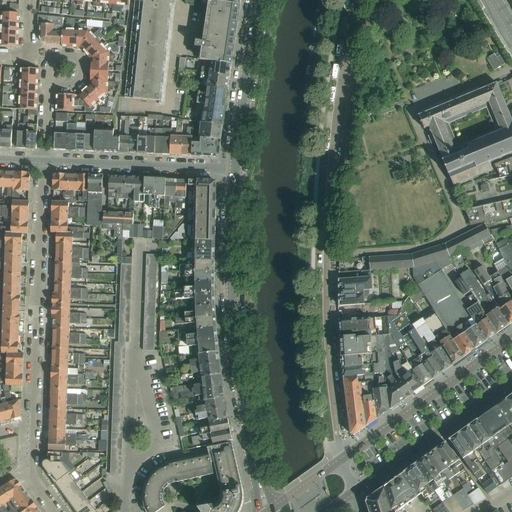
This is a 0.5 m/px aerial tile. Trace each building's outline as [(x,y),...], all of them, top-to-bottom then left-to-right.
[(120,11),(120,9),(121,0),(112,0),(112,8),(112,11),(120,11)] [(129,6),(129,0),(121,0),(120,9),(123,9),(124,5),(129,6)] [(124,98),(142,99),(157,101),(164,102),(174,5),(175,5),(175,0),(134,0),(134,1),(124,98)] [(231,64),(237,22),(240,5),(207,0),(206,0),(206,1),(208,1),(206,12),(205,11),(205,12),(206,12),(205,24),(203,23),(203,24),(204,24),(203,35),(201,35),(201,36),(201,41),(196,41),(195,47),(201,48),(199,59),(198,58),(198,59),(203,60),(231,64)] [(0,20),(19,22),(19,13),(0,12),(0,20)] [(61,45),(62,29),(63,29),(63,28),(63,17),(38,15),(37,24),(40,24),(39,39),(43,44),(61,45)] [(69,47),(70,18),(67,18),(67,25),(67,28),(63,28),(63,29),(62,29),(61,45),(61,46),(69,47)] [(77,47),(78,29),(73,28),(74,25),(75,19),(70,18),(69,47),(77,47)] [(18,30),(19,22),(0,20),(0,24),(0,29),(18,30)] [(80,47),(94,35),(93,34),(88,29),(87,29),(87,24),(79,24),(78,29),(77,47),(80,47)] [(0,37),(18,38),(18,30),(0,29),(0,37)] [(86,53),(99,40),(95,36),(98,34),(96,31),(93,34),(94,35),(80,47),(86,53)] [(0,45),(17,47),(18,38),(0,37),(0,39),(0,40),(0,45)] [(91,59),(104,47),(107,44),(106,42),(102,44),(99,40),(86,53),(91,59)] [(114,62),(114,54),(109,54),(109,52),(104,47),(91,59),(91,61),(109,62),(114,62)] [(505,63),(497,52),(486,58),(494,70),(505,63)] [(230,76),(231,64),(203,60),(202,64),(198,64),(198,68),(202,69),(201,73),(230,76)] [(108,73),(109,70),(113,71),(113,67),(109,67),(109,62),(91,61),(91,73),(108,73)] [(38,77),(38,68),(21,68),(21,73),(16,73),(16,76),(38,77)] [(108,81),(108,76),(113,76),(113,74),(108,73),(91,73),(90,81),(108,82),(108,81)] [(228,89),(230,76),(201,73),(200,78),(204,78),(203,86),(228,89)] [(37,85),(38,77),(16,76),(16,79),(21,79),(20,84),(37,85)] [(113,90),(113,82),(113,81),(108,81),(108,82),(90,81),(90,84),(102,96),(108,91),(108,89),(113,90)] [(431,144),(435,142),(454,186),(492,170),(489,162),(511,151),(511,119),(497,85),(497,83),(419,116),(425,129),(429,127),(432,135),(428,136),(431,144)] [(37,93),(37,85),(20,84),(20,89),(15,89),(15,92),(37,93)] [(102,96),(90,84),(84,89),(96,102),(100,98),(103,101),(105,99),(102,96)] [(226,101),(228,89),(203,86),(202,91),(199,91),(198,98),(226,101)] [(96,102),(84,89),(78,95),(81,98),(86,104),(93,111),(93,110),(95,108),(92,105),(96,102)] [(15,92),(15,100),(36,101),(37,93),(15,92)] [(75,100),(75,95),(56,94),(56,103),(86,104),(81,98),(80,100),(75,100)] [(225,113),(226,101),(198,98),(197,102),(201,103),(200,110),(225,113)] [(36,110),(36,101),(15,100),(14,103),(19,103),(19,109),(29,109),(36,110)] [(73,111),(74,105),(85,106),(85,111),(93,112),(93,111),(86,104),(56,103),(56,111),(73,111)] [(195,115),(194,122),(199,122),(200,123),(223,126),(225,113),(200,110),(199,116),(195,115)] [(66,122),(67,113),(56,113),(56,122),(66,122)] [(24,116),(24,124),(18,123),(17,148),(27,149),(28,124),(29,117),(24,116)] [(128,153),(129,123),(129,116),(120,116),(120,120),(125,120),(124,136),(120,136),(119,153),(128,153)] [(148,127),(149,119),(149,118),(148,118),(139,117),(138,137),(137,153),(146,154),(147,137),(143,137),(143,127),(148,127)] [(181,155),(182,136),(182,125),(182,119),(177,118),(176,135),(171,135),(170,155),(181,155)] [(11,148),(12,119),(10,119),(10,120),(5,120),(5,125),(6,125),(6,129),(2,129),(1,148),(11,148)] [(66,134),(66,150),(75,150),(76,127),(76,126),(76,124),(72,124),(72,121),(68,121),(68,124),(67,124),(66,131),(66,134)] [(137,153),(138,137),(133,136),(134,123),(129,123),(128,153),(137,153)] [(221,140),(223,126),(200,123),(199,137),(221,140)] [(36,149),(37,124),(28,124),(27,149),(36,149)] [(94,151),(95,129),(95,125),(86,125),(85,128),(86,128),(85,151),(94,151)] [(85,128),(76,127),(75,150),(85,151),(86,128),(85,128)] [(155,154),(156,128),(147,128),(147,137),(146,154),(155,154)] [(162,155),(164,128),(163,128),(156,128),(155,154),(162,155)] [(170,155),(171,135),(171,128),(164,128),(162,155),(170,155)] [(182,136),(181,155),(191,156),(193,136),(193,128),(187,128),(187,136),(182,136)] [(104,152),(105,129),(95,129),(94,151),(104,152)] [(119,153),(120,136),(113,135),(113,129),(105,129),(104,152),(119,153)] [(54,147),(54,149),(66,150),(66,134),(66,131),(55,131),(55,133),(54,147)] [(219,155),(221,140),(199,137),(193,136),(191,156),(217,157),(219,155)] [(511,157),(494,164),(500,178),(511,175),(511,199),(464,210),(470,225),(485,221),(485,223),(511,216),(511,157)] [(405,177),(403,169),(392,172),(395,181),(405,177)] [(3,172),(3,187),(8,187),(7,195),(4,195),(4,200),(12,201),(13,201),(14,172),(3,172)] [(16,191),(29,191),(29,176),(27,173),(14,172),(13,201),(19,201),(20,195),(16,195),(16,191)] [(68,199),(69,175),(56,174),(53,176),(53,190),(65,190),(65,193),(63,192),(63,198),(61,198),(61,202),(68,202),(68,199)] [(69,175),(68,202),(69,202),(71,202),(76,202),(76,201),(76,200),(76,198),(73,198),(73,190),(78,190),(79,175),(69,175)] [(88,201),(89,175),(79,175),(78,190),(83,190),(82,196),(78,196),(78,201),(88,201)] [(101,225),(103,176),(89,175),(88,201),(87,225),(101,225)] [(117,192),(117,176),(109,176),(108,198),(117,198),(117,192)] [(125,198),(126,177),(117,176),(117,192),(117,198),(125,198)] [(133,201),(134,177),(126,177),(125,198),(126,198),(130,198),(130,203),(134,203),(134,201),(133,201)] [(144,195),(145,178),(134,177),(133,201),(134,201),(144,202),(144,195)] [(153,207),(155,178),(145,178),(144,195),(149,195),(149,207),(153,207)] [(164,196),(165,179),(155,178),(153,207),(159,207),(159,196),(164,196)] [(176,202),(177,179),(165,179),(164,196),(164,207),(169,207),(169,202),(175,202),(176,202)] [(185,209),(186,180),(177,179),(176,202),(175,202),(175,209),(185,209)] [(215,241),(216,185),(216,183),(214,181),(189,180),(188,186),(194,186),(194,196),(191,195),(191,198),(191,200),(194,200),(194,212),(191,212),(191,214),(191,216),(194,217),(193,237),(196,237),(196,240),(215,241)] [(28,213),(29,202),(28,202),(19,201),(13,201),(12,201),(12,205),(3,205),(3,212),(28,213)] [(79,207),(68,206),(69,202),(68,202),(61,202),(53,201),(52,213),(79,214),(79,207)] [(133,230),(133,211),(129,211),(129,213),(123,213),(123,230),(126,230),(130,230),(130,238),(133,238),(133,230)] [(27,223),(28,213),(3,212),(2,216),(12,217),(11,222),(27,223)] [(103,226),(103,229),(113,229),(114,229),(114,236),(122,237),(123,230),(123,213),(103,212),(103,226)] [(78,218),(79,214),(52,213),(52,222),(68,223),(68,217),(78,218)] [(175,230),(185,218),(185,215),(175,215),(174,227),(175,227),(175,230)] [(28,223),(27,223),(11,222),(11,226),(1,226),(1,232),(5,233),(22,234),(28,234),(28,223)] [(84,234),(84,227),(78,227),(68,227),(68,223),(52,222),(51,233),(57,233),(84,234)] [(184,239),(185,224),(182,224),(178,229),(178,232),(175,232),(170,238),(184,239)] [(511,231),(510,225),(491,230),(493,235),(501,233),(509,231),(511,231)] [(163,239),(163,226),(153,226),(153,230),(152,230),(152,239),(163,239)] [(167,239),(175,230),(175,227),(174,227),(163,226),(163,239),(167,239)] [(142,238),(143,230),(133,230),(133,238),(142,238)] [(152,239),(152,230),(143,230),(142,238),(152,239)] [(503,240),(511,236),(509,231),(501,233),(501,235),(500,235),(503,240)] [(0,243),(21,244),(22,234),(5,233),(5,237),(0,236),(0,243)] [(73,244),(73,238),(84,238),(84,234),(57,233),(56,243),(73,244)] [(435,261),(449,257),(462,251),(471,246),(465,234),(445,244),(411,255),(361,259),(362,263),(368,263),(369,272),(413,268),(435,261)] [(483,240),(486,244),(495,240),(493,235),(483,240)] [(187,251),(185,260),(195,260),(215,260),(215,241),(196,240),(195,252),(187,251)] [(511,242),(499,250),(507,266),(510,271),(511,271),(511,273),(511,242)] [(21,254),(21,244),(0,243),(0,248),(5,249),(5,254),(21,255),(21,254)] [(82,254),(83,247),(72,247),(73,244),(56,243),(56,253),(82,254)] [(72,264),(72,258),(82,258),(82,254),(56,253),(55,263),(72,264)] [(0,264),(20,265),(21,255),(5,254),(5,258),(0,257),(0,264)] [(452,262),(449,257),(435,261),(441,270),(452,262)] [(185,260),(180,260),(180,272),(185,272),(214,272),(215,260),(195,260),(185,260)] [(82,268),(80,268),(80,264),(72,264),(55,263),(55,273),(82,274),(82,268)] [(20,276),(20,265),(0,264),(0,268),(4,269),(4,275),(20,276)] [(490,278),(482,266),(474,271),(483,285),(490,281),(491,279),(490,278)] [(510,271),(507,266),(497,273),(509,296),(511,300),(511,273),(511,271),(510,271)] [(487,340),(467,310),(441,270),(434,274),(431,270),(425,273),(428,278),(429,277),(475,348),(487,340)] [(214,282),(214,272),(185,272),(185,276),(195,276),(195,282),(214,282)] [(371,289),(370,278),(369,272),(363,272),(363,273),(363,279),(349,280),(339,280),(339,292),(340,292),(340,296),(339,296),(339,306),(364,304),(364,301),(365,300),(367,299),(368,298),(368,297),(369,295),(369,293),(369,292),(369,289),(371,289)] [(509,324),(499,309),(498,307),(496,309),(491,301),(490,302),(470,272),(462,278),(471,291),(470,292),(478,303),(498,333),(508,325),(509,324)] [(71,284),(71,278),(81,278),(82,274),(55,273),(55,283),(71,284)] [(511,322),(511,300),(509,296),(497,273),(492,276),(490,278),(491,279),(490,281),(483,285),(498,307),(499,309),(509,324),(511,322)] [(0,285),(20,286),(20,276),(4,275),(4,279),(0,278),(0,285)] [(429,277),(428,278),(418,284),(420,289),(424,295),(435,312),(464,357),(475,348),(429,277)] [(471,291),(462,278),(455,282),(464,296),(470,292),(471,291)] [(195,287),(178,287),(179,294),(215,292),(214,282),(195,282),(195,287)] [(81,294),(81,288),(71,288),(71,284),(55,283),(54,293),(81,294)] [(19,296),(20,286),(0,285),(0,291),(4,291),(3,296),(19,296)] [(415,301),(424,295),(420,289),(411,295),(415,301)] [(215,305),(215,292),(179,294),(175,294),(175,299),(195,298),(196,306),(215,305)] [(81,298),(81,294),(54,293),(54,297),(52,297),(52,303),(70,304),(70,298),(81,298)] [(19,309),(19,307),(20,297),(19,296),(3,296),(3,300),(0,299),(0,305),(3,306),(3,309),(19,309)] [(69,312),(70,304),(52,303),(52,308),(51,314),(53,315),(53,318),(80,319),(80,313),(69,312)] [(498,333),(478,303),(467,310),(487,340),(498,333)] [(216,317),(215,305),(196,306),(196,311),(176,313),(177,320),(216,317)] [(413,326),(401,308),(397,316),(399,330),(391,335),(393,341),(400,337),(402,336),(407,345),(409,343),(405,336),(415,330),(413,326)] [(0,321),(19,322),(19,311),(19,309),(3,309),(3,310),(0,309),(0,321)] [(464,357),(435,312),(427,317),(432,326),(435,324),(442,334),(437,338),(454,364),(464,357)] [(357,319),(340,320),(341,337),(356,336),(356,337),(381,336),(383,336),(388,336),(391,335),(399,330),(397,316),(389,316),(370,318),(357,319)] [(216,317),(177,320),(177,325),(197,324),(197,329),(216,327),(216,317)] [(76,328),(76,323),(80,323),(80,319),(53,318),(53,328),(69,329),(69,328),(76,328)] [(423,319),(413,326),(415,330),(416,331),(416,330),(443,371),(452,365),(441,347),(439,348),(433,340),(435,338),(426,324),(423,319)] [(0,331),(18,332),(18,323),(19,323),(19,322),(0,321),(0,331)] [(217,338),(216,327),(197,329),(198,334),(190,334),(189,329),(177,330),(178,341),(178,343),(217,338)] [(79,339),(80,333),(69,333),(69,329),(53,328),(53,338),(79,339)] [(443,371),(416,330),(416,331),(415,330),(405,336),(409,343),(407,345),(411,350),(414,355),(417,353),(420,358),(421,357),(422,359),(421,360),(433,378),(443,371)] [(18,343),(18,332),(0,331),(0,336),(2,337),(2,342),(18,343)] [(383,336),(381,336),(356,337),(356,336),(341,337),(342,357),(352,356),(373,354),(373,364),(374,374),(385,373),(383,336)] [(405,399),(395,383),(397,382),(392,375),(393,372),(389,342),(388,342),(388,336),(383,336),(385,373),(386,380),(387,389),(390,409),(405,399)] [(414,355),(411,350),(407,345),(402,336),(400,337),(415,361),(419,359),(420,360),(421,360),(422,359),(421,357),(420,358),(417,353),(414,355)] [(69,349),(69,343),(79,343),(79,339),(53,338),(52,348),(69,349)] [(218,352),(217,338),(178,343),(178,347),(179,356),(189,354),(189,346),(198,345),(199,353),(198,353),(198,354),(218,352)] [(401,368),(399,361),(393,341),(389,342),(393,372),(392,375),(397,382),(395,383),(405,399),(414,392),(399,369),(401,368)] [(412,368),(412,369),(393,341),(399,361),(401,368),(399,369),(414,392),(423,385),(412,368)] [(0,352),(17,353),(18,343),(2,342),(1,347),(0,346),(0,352)] [(79,359),(79,353),(68,353),(69,349),(52,348),(52,359),(79,359)] [(23,354),(17,353),(0,352),(0,357),(7,358),(6,364),(23,364),(23,354)] [(220,364),(218,352),(198,354),(199,359),(190,360),(190,364),(188,364),(188,369),(191,369),(191,367),(220,364)] [(373,364),(373,354),(352,356),(342,357),(342,367),(373,364)] [(68,369),(68,363),(78,363),(79,359),(52,359),(52,369),(68,369)] [(433,378),(421,360),(420,360),(419,359),(415,361),(419,366),(414,370),(413,368),(412,368),(423,385),(433,378)] [(22,375),(22,365),(23,365),(23,364),(6,364),(6,368),(0,367),(0,374),(22,375)] [(221,374),(220,364),(191,367),(191,369),(192,373),(180,374),(181,380),(201,377),(201,378),(221,374)] [(373,364),(342,367),(343,377),(364,375),(364,374),(374,374),(373,364)] [(78,380),(78,373),(68,373),(68,369),(52,369),(51,379),(78,380)] [(390,409),(387,389),(386,380),(385,373),(374,374),(373,374),(374,381),(373,382),(372,382),(376,419),(390,409)] [(22,385),(22,375),(0,374),(0,379),(6,379),(6,384),(12,385),(21,385),(22,385)] [(182,393),(223,386),(221,374),(201,378),(202,383),(184,386),(184,385),(169,388),(171,394),(181,392),(182,393)] [(365,383),(361,383),(366,426),(376,419),(372,382),(373,382),(374,381),(373,374),(374,374),(364,374),(364,375),(365,383)] [(366,426),(361,383),(365,383),(364,375),(343,377),(349,418),(347,418),(347,421),(349,420),(351,434),(352,435),(354,435),(366,426)] [(67,389),(67,384),(78,384),(78,380),(51,379),(51,389),(67,389)] [(224,397),(224,393),(223,386),(182,393),(183,400),(201,396),(202,402),(206,401),(224,397)] [(77,400),(77,394),(67,393),(67,389),(51,389),(51,399),(77,400)] [(4,393),(7,404),(11,419),(21,417),(19,410),(20,408),(18,400),(12,401),(10,392),(4,393)] [(11,419),(7,404),(3,405),(0,394),(0,419),(1,422),(11,419)] [(206,404),(187,408),(189,415),(196,414),(226,408),(224,397),(206,401),(206,404)] [(66,410),(67,404),(77,404),(77,400),(51,399),(50,409),(66,410)] [(511,407),(507,400),(497,406),(511,428),(511,407)] [(511,428),(497,406),(478,420),(496,446),(493,448),(494,451),(498,448),(508,463),(504,465),(511,476),(511,428)] [(226,408),(196,414),(197,419),(208,417),(209,423),(228,419),(226,408)] [(76,420),(77,414),(66,414),(66,410),(50,409),(50,419),(76,420)] [(102,411),(85,411),(85,428),(102,429),(102,411)] [(66,430),(66,424),(76,424),(76,420),(50,419),(50,429),(66,430)] [(230,430),(228,419),(209,423),(210,426),(201,428),(201,432),(200,432),(200,435),(202,435),(202,436),(230,430)] [(496,446),(478,420),(459,433),(473,452),(478,459),(491,478),(498,487),(511,477),(511,476),(504,465),(494,451),(493,448),(496,446)] [(76,440),(76,434),(65,434),(66,430),(50,429),(49,439),(76,440)] [(200,435),(192,437),(193,445),(208,442),(208,439),(212,439),(213,444),(232,440),(230,430),(202,436),(202,435),(200,435)] [(478,459),(473,452),(459,433),(450,440),(477,479),(484,475),(474,461),(478,459)] [(76,445),(76,440),(49,439),(49,450),(65,450),(65,444),(76,445)] [(239,511),(240,511),(241,509),(242,508),(242,506),(243,504),(243,502),(243,501),(243,499),(243,498),(243,495),(243,493),(243,491),(243,490),(242,489),(232,442),(213,447),(224,494),(224,496),(224,497),(224,498),(224,499),(223,501),(223,502),(222,504),(221,505),(220,506),(219,507),(214,510),(213,505),(199,508),(201,511),(239,511)] [(464,468),(446,442),(435,450),(454,476),(460,472),(460,471),(464,468)] [(454,476),(435,450),(425,457),(441,479),(446,475),(449,479),(454,476)] [(62,460),(62,457),(62,452),(48,452),(48,457),(48,460),(62,460)] [(214,474),(213,470),(209,455),(169,465),(169,466),(168,466),(166,467),(163,468),(161,469),(160,470),(157,472),(156,473),(154,475),(153,476),(151,478),(150,480),(148,483),(148,484),(147,485),(147,487),(146,488),(146,490),(146,491),(145,492),(145,494),(145,496),(145,497),(145,499),(145,500),(145,501),(146,503),(146,505),(147,506),(147,508),(148,510),(148,511),(157,511),(164,507),(162,505),(162,504),(161,503),(161,501),(160,500),(160,498),(160,496),(160,495),(160,494),(161,493),(161,491),(162,490),(163,488),(163,487),(164,487),(165,485),(166,484),(167,483),(169,482),(171,481),(172,480),(175,480),(177,480),(177,482),(214,474)] [(441,479),(425,457),(415,464),(434,491),(440,487),(437,482),(441,479)] [(69,471),(62,461),(62,460),(48,460),(46,460),(45,460),(44,461),(43,462),(43,463),(42,464),(42,465),(43,465),(43,466),(43,467),(54,482),(69,471)] [(434,491),(415,464),(405,472),(421,494),(422,493),(426,490),(429,495),(434,491)] [(75,481),(69,471),(54,482),(61,491),(75,481)] [(421,494),(405,472),(394,480),(410,501),(421,494)] [(491,478),(481,484),(481,485),(488,494),(498,487),(491,478)] [(31,500),(23,489),(17,481),(13,480),(3,487),(17,510),(31,500)] [(394,511),(410,501),(394,480),(384,487),(392,511),(394,511)] [(82,490),(75,481),(61,491),(68,501),(82,490)] [(13,511),(17,510),(3,487),(0,488),(0,500),(2,505),(3,504),(7,502),(11,509),(9,511),(13,511)] [(392,511),(384,487),(367,499),(365,502),(368,511),(392,511)] [(486,499),(478,488),(473,491),(468,495),(475,505),(480,502),(486,499)] [(475,505),(468,495),(464,489),(458,493),(453,496),(463,511),(469,508),(475,505)] [(75,510),(89,500),(82,490),(68,501),(75,510)] [(461,511),(463,511),(453,496),(448,500),(443,503),(448,511),(461,511)] [(30,511),(37,508),(31,500),(17,510),(13,511),(30,511)] [(92,511),(96,509),(89,500),(75,510),(76,511),(92,511)] [(448,511),(443,503),(438,507),(433,510),(434,511),(448,511)]
